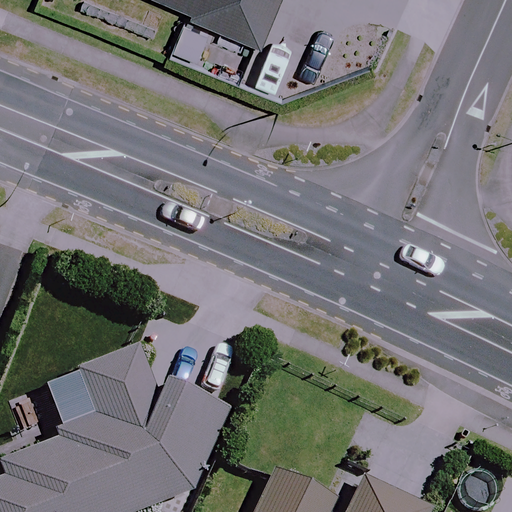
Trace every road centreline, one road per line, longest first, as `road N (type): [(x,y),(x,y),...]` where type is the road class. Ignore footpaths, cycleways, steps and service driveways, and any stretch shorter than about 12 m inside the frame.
road 1 (secondary): [(379,280),(77,147)]
road 2 (residential): [(379,280),(508,0)]
road 3 (residential): [(77,147),(0,312)]
road 4 (secondary): [(511,348),(379,280)]
